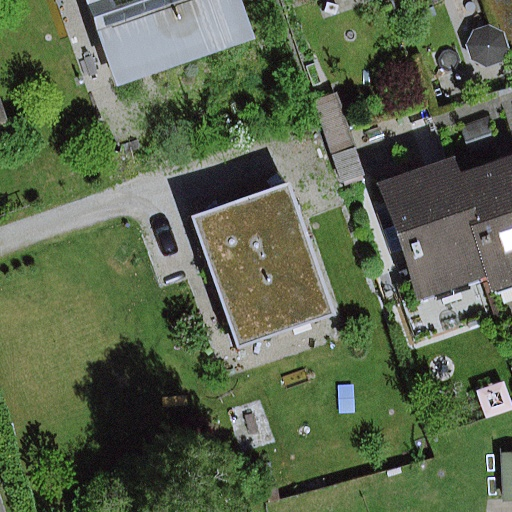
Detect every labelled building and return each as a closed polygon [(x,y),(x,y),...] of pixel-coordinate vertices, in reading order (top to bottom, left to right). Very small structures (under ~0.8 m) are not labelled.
[(231,0),(78,0),(111,90),(246,41),(231,0)] [(511,0),(482,0),(502,55),(511,51),(511,0)] [(313,102),(330,152),(354,144),(337,94),(313,102)] [(354,149),(330,156),(340,186),(364,178),(354,149)] [(511,286),(511,155),(451,177),(487,280),(492,293),(511,286)] [(487,280),(451,177),(446,161),(376,185),(417,304),(487,280)] [(287,189),(191,220),(232,346),(328,315),(287,189)] [(511,454),(499,455),(502,505),(511,504),(511,454)]
